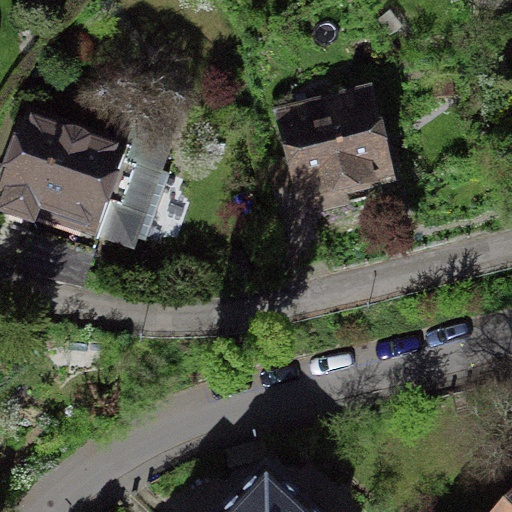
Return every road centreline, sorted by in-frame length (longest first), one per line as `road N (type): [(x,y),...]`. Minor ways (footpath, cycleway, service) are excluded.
road 1 (residential): [(511,334),(206,407),(150,433),(46,511)]
road 2 (residential): [(307,304),(511,250)]
